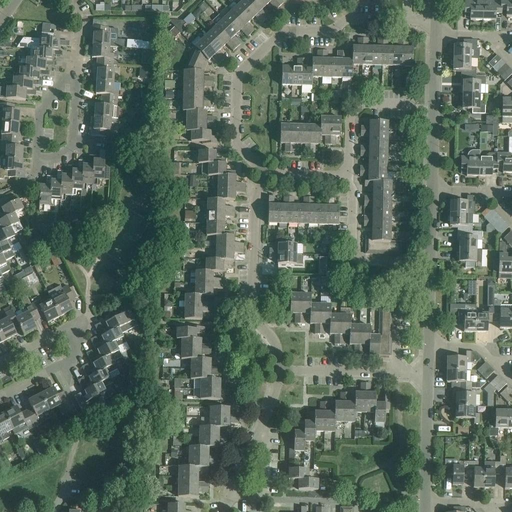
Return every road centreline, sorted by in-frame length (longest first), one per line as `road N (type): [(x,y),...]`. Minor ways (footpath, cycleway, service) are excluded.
road 1 (residential): [(264,174),(236,142),(237,74),(281,32),(328,31),(350,19),(436,21)]
road 2 (residential): [(0,362),(83,320),(70,360),(0,396)]
road 3 (residential): [(280,371),(252,298),(254,201),(264,174)]
road 4 (residential): [(432,192),(435,34)]
road 5 (unclassified): [(428,346),(432,192)]
road 6 (residential): [(428,375),(280,371)]
road 7 (residential): [(425,501),(428,375)]
